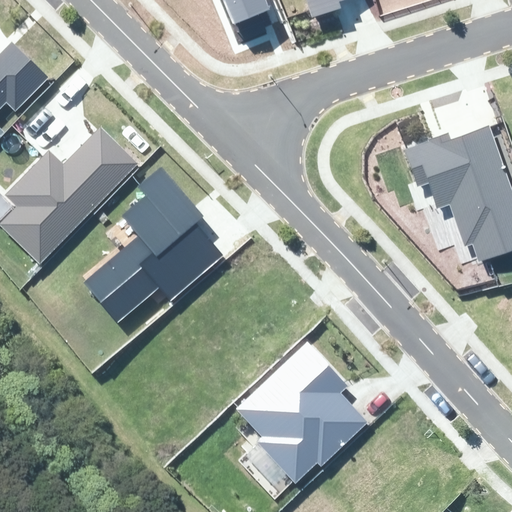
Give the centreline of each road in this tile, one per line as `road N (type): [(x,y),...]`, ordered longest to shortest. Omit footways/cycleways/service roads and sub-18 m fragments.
road 1 (residential): [(225,129),(511,441)]
road 2 (residential): [(225,129),(298,93),(511,25)]
road 3 (residential): [(92,0),(225,129)]
